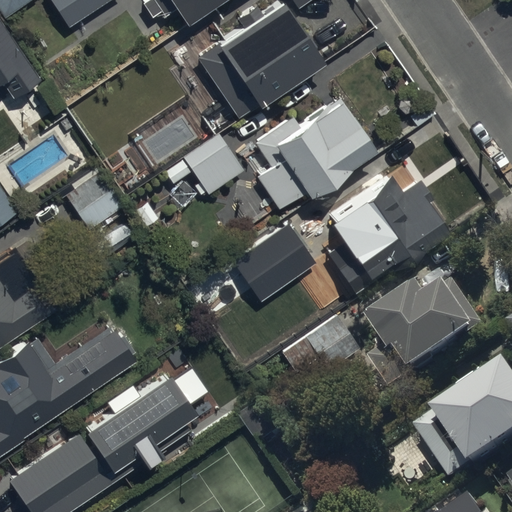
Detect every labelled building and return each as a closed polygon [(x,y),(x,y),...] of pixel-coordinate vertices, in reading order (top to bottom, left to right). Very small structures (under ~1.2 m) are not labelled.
[(0,0),(0,16),(4,23),(38,1),(37,0),(0,0)] [(45,0),(67,32),(116,0),(45,0)] [(172,15),(186,36),(240,0),(143,0),(159,23),(172,15)] [(286,0),(297,14),(318,0),(286,0)] [(242,123),(329,65),(285,1),(198,59),(242,123)] [(0,89),(2,88),(14,105),(39,88),(27,71),(0,29),(0,89)] [(253,173),(281,216),(372,155),(344,113),(330,92),(252,144),(265,165),(253,173)] [(183,160),(209,199),(245,175),(219,136),(183,160)] [(117,198),(93,163),(58,187),(82,222),(117,198)] [(342,235),(355,256),(339,266),(359,296),(451,235),(431,206),(417,185),(400,197),(386,177),(338,209),(351,229),(342,235)] [(0,226),(17,216),(0,190),(0,226)] [(230,262),(261,308),(317,271),(286,225),(230,262)] [(0,256),(0,354),(57,316),(12,248),(0,256)] [(416,390),(493,339),(454,280),(376,331),(390,352),(372,364),(394,396),(412,385),(416,390)] [(324,379),(358,356),(337,324),(303,346),(324,379)] [(0,460),(140,368),(116,332),(59,369),(42,343),(0,370),(0,460)] [(458,494),(511,458),(511,375),(503,362),(410,423),(458,494)] [(3,479),(25,511),(70,511),(110,486),(104,477),(108,474),(114,482),(200,426),(190,411),(209,399),(190,371),(172,384),(162,369),(76,425),(89,445),(84,448),(74,432),(3,479)] [(281,432),(263,406),(242,421),(260,446),(281,432)] [(482,511),(476,503),(461,511),(482,511)]
